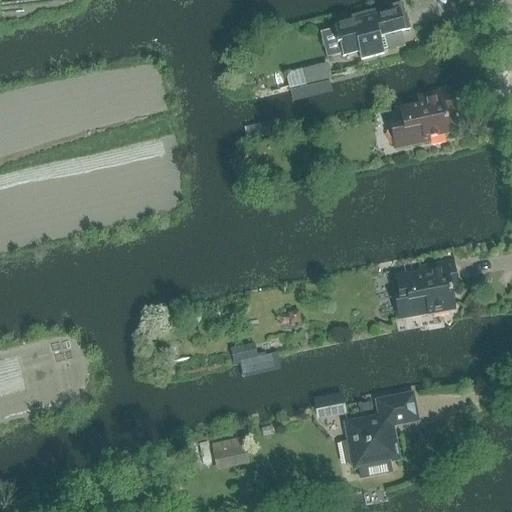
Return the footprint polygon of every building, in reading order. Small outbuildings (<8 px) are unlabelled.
[(404,15),(401,4),(352,17),(354,22),(334,27),(334,29),(320,32),(327,56),(341,52),(342,58),(359,54),(361,61),(382,56),(382,54),(402,48),(398,34),(409,31),(405,15),(404,15)] [(327,65),(301,72),(305,86),(330,80),(327,65)] [(289,90),(292,102),(333,93),(330,81),(289,90)] [(395,150),(427,143),(427,139),(449,135),(443,108),(450,107),(446,91),(417,97),(419,106),(399,110),(402,125),(390,128),(395,150)] [(274,120),(244,129),(248,143),(278,135),(274,120)] [(318,128),(308,130),(311,141),(321,138),(318,128)] [(398,321),(431,315),(431,311),(453,307),(448,280),(454,279),(451,263),(422,268),(423,277),(392,283),(398,321)] [(300,313),(289,315),(291,326),(301,324),(300,313)] [(252,345),(228,351),(231,365),(232,367),(237,366),(256,362),(256,361),(255,356),(252,345)] [(241,380),(243,380),(281,371),(277,353),(266,356),(265,353),(255,356),(256,362),(237,366),(241,380)] [(344,425),(348,442),(340,444),(344,466),(352,465),(353,470),(399,461),(392,427),(418,422),(412,395),(376,402),(379,418),(344,425)] [(244,448),(214,455),(217,470),(248,464),(244,448)]
